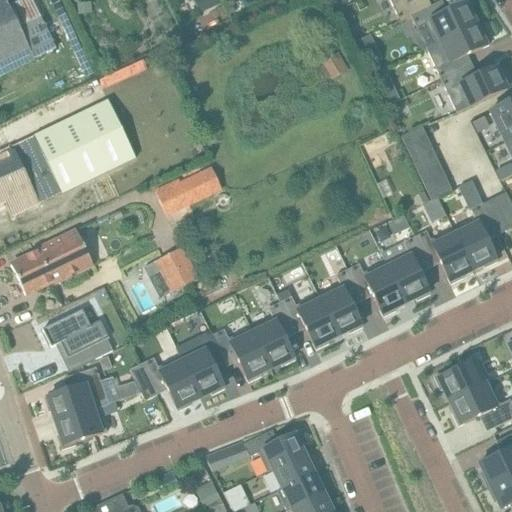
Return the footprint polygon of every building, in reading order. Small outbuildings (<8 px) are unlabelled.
[(5,0),(0,0),(0,77),(34,61),(18,28),(40,17),(31,0),(21,0),(8,6),(5,0)] [(389,0),(399,21),(410,16),(422,10),(418,0),(389,0)] [(422,10),(410,16),(416,29),(418,28),(424,25),(433,45),(476,25),(472,17),(474,16),(468,3),(447,13),(439,17),(433,5),(431,7),(422,10)] [(433,45),(426,49),(436,71),(441,81),(464,71),(459,60),(467,57),(489,46),(483,33),(480,34),(476,25),(433,45)] [(464,71),(441,81),(456,114),(507,91),(502,81),(505,80),(499,67),(477,77),(469,81),(464,71)] [(505,143),(511,139),(511,101),(490,112),(505,143)] [(108,103),(28,140),(10,149),(13,155),(31,192),(38,206),(135,160),(108,103)] [(422,128),(401,138),(406,149),(427,139),(422,128)] [(427,139),(406,149),(411,159),(432,150),(427,139)] [(432,150),(411,159),(416,170),(437,160),(432,150)] [(13,155),(0,161),(0,206),(31,192),(13,155)] [(437,160),(416,170),(421,181),(442,171),(437,160)] [(156,191),(167,215),(187,205),(184,198),(216,184),(209,169),(178,184),(177,181),(156,191)] [(442,171),(421,181),(426,191),(447,181),(442,171)] [(447,181),(426,191),(431,202),(437,199),(452,192),(447,181)] [(440,205),(437,199),(431,202),(429,203),(427,204),(429,210),(440,205)] [(493,229),(504,223),(505,223),(497,208),(498,208),(494,200),(481,206),(493,229)] [(508,231),(511,229),(511,207),(510,202),(498,208),(497,208),(505,223),(504,223),(508,231)] [(475,220),(452,231),(473,272),(483,267),(484,269),(497,263),(487,242),(483,234),(493,229),(481,206),(470,211),(475,220)] [(426,233),(415,238),(426,261),(436,256),(440,265),(450,286),(463,280),(462,277),(473,272),(452,231),(431,242),(426,233)] [(76,232),(55,242),(37,251),(38,253),(10,266),(25,296),(52,283),(53,285),(92,265),(76,232)] [(407,253),(385,264),(405,305),(416,300),(417,302),(430,296),(419,275),(415,266),(426,261),(415,238),(403,244),(407,253)] [(183,249),(155,264),(172,295),(200,280),(183,249)] [(359,266),(347,271),(358,294),(369,289),(373,297),(383,319),(396,312),(395,310),(405,305),(385,264),(363,275),(359,266)] [(340,286),(318,297),(338,338),(348,333),(349,335),(362,329),(352,308),(348,299),(358,294),(347,271),(336,277),(340,286)] [(291,298),(280,304),(291,327),(301,322),(305,330),(316,351),(329,345),(327,343),(338,338),(318,297),(311,300),(296,308),(291,298)] [(273,319),(250,330),(270,371),(281,365),(282,368),(295,362),(284,340),(280,332),(291,327),(280,304),(268,310),(273,319)] [(81,309),(40,328),(49,347),(57,344),(64,359),(86,349),(92,361),(110,352),(105,340),(107,339),(99,320),(88,325),(81,309)] [(224,331),(211,337),(220,356),(222,360),(234,355),(238,363),(248,384),(261,378),(260,376),(270,371),(250,330),(228,340),(224,331)] [(209,333),(175,349),(179,358),(199,400),(210,394),(211,397),(224,390),(214,369),(210,361),(220,356),(211,337),(209,333)] [(153,360),(142,365),(153,388),(163,383),(167,392),(178,413),(191,407),(190,404),(199,400),(179,358),(158,369),(153,360)] [(447,373),(434,379),(440,392),(443,391),(449,404),(490,384),(479,360),(448,375),(447,373)] [(142,365),(129,372),(145,403),(157,397),(153,388),(142,365)] [(67,392),(44,400),(49,413),(51,412),(55,424),(99,409),(108,406),(95,369),(71,377),(76,389),(67,392)] [(490,384),(449,404),(454,414),(452,415),(458,428),(479,418),(480,421),(489,417),(495,429),(511,420),(511,405),(510,401),(501,406),(490,384)] [(99,409),(55,424),(60,437),(57,438),(62,451),(75,447),(74,444),(107,434),(99,409)] [(267,473),(304,455),(299,446),(302,445),(297,434),(270,447),(264,435),(243,446),(249,458),(258,454),(267,473)] [(511,435),(496,443),(501,455),(479,465),(483,474),(481,475),(488,489),(511,477),(511,435)] [(282,490),(313,474),(304,455),(267,473),(268,474),(273,471),(282,490)] [(291,510),(323,494),(313,474),(282,490),(277,492),(286,511),(291,510)] [(501,511),(511,505),(511,477),(488,489),(494,503),(497,502),(501,511)] [(209,506),(210,509),(221,504),(210,482),(195,490),(204,508),(209,506)] [(230,491),(220,496),(228,511),(235,511),(239,510),(230,491)] [(331,511),(323,494),(291,510),(292,511),(331,511)] [(139,511),(138,509),(131,507),(128,508),(123,495),(91,510),(91,511),(139,511)]
